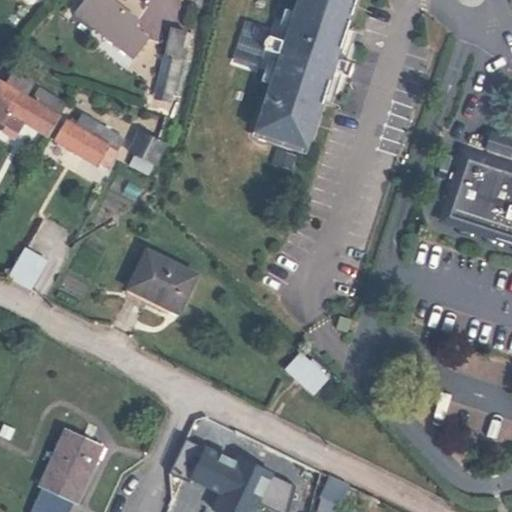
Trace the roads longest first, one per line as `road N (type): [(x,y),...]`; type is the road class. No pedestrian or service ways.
road 1 (residential): [(434,511),(192,391)]
road 2 (residential): [(192,391),(0,295)]
road 3 (residential): [(139,511),(192,391)]
